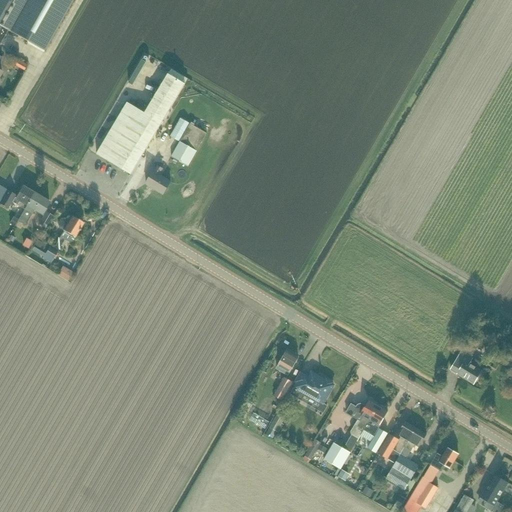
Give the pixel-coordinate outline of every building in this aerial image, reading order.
[(73,0),(0,0),(0,74),(2,71),(0,70),(0,62),(2,59),(0,57),(0,45),(9,30),(45,51),(73,0)] [(15,66),(24,71),(27,65),(19,60),(15,66)] [(132,175),(188,80),(188,79),(172,68),(145,112),(128,101),(96,154),(122,170),(132,175)] [(209,117),(203,128),(209,132),(212,126),(215,121),(209,117)] [(181,118),(170,137),(180,142),(172,157),(189,166),(208,133),(194,125),(181,118)] [(172,181),(161,175),(161,174),(164,169),(158,165),(155,171),(154,170),(146,184),(164,194),(172,181)] [(25,210),(35,193),(23,186),(17,196),(8,190),(0,203),(0,204),(8,209),(12,202),(25,210)] [(34,211),(42,215),(50,202),(35,193),(25,210),(19,219),(18,221),(25,225),(34,211)] [(53,216),(46,212),(39,224),(46,228),(53,216)] [(18,221),(19,219),(14,216),(9,223),(14,226),(18,221)] [(75,237),(84,223),(72,216),(70,221),(66,219),(61,219),(58,224),(60,228),(64,230),(54,247),(50,245),(49,247),(37,240),(33,247),(45,254),(43,259),(51,264),(53,259),(64,241),(65,242),(66,240),(70,243),(73,242),(75,237)] [(60,267),(56,273),(66,280),(70,273),(60,267)] [(282,371),(284,369),(290,372),(299,357),(288,350),(277,368),(282,371)] [(470,364),(472,361),(473,358),(462,351),(451,369),(457,374),(457,375),(474,385),(483,371),(480,369),(483,363),(475,359),(472,365),(470,364)] [(299,381),(291,393),(302,399),(306,392),(324,403),(334,385),(333,384),(333,382),(328,379),(326,380),(313,372),(305,385),(299,381)] [(293,382),(286,378),(284,377),(274,396),(283,401),(287,393),(293,382)] [(364,430),(379,405),(369,400),(366,405),(364,404),(361,404),(358,404),(357,407),(357,410),(359,412),(361,414),(364,415),(361,421),(358,420),(351,432),(352,435),(345,447),(352,451),(359,439),(364,430)] [(380,425),(389,411),(379,405),(364,430),(375,437),(368,448),(376,453),(388,434),(380,428),(382,426),(380,425)] [(278,412),(270,427),(271,428),(270,430),(275,433),(276,431),(280,433),(285,425),(283,423),(286,417),(278,412)] [(263,435),(268,427),(258,421),(253,430),(263,435)] [(395,463),(416,428),(405,421),(397,434),(401,437),(399,440),(390,434),(378,453),(395,463)] [(416,482),(412,479),(420,466),(407,458),(415,445),(419,447),(427,434),(416,428),(395,463),(393,468),(386,479),(405,490),(406,489),(411,492),(416,482)] [(321,444),(321,443),(316,440),(303,460),(309,463),(318,449),(321,444)] [(324,459),(340,469),(341,469),(351,453),(334,442),(324,459)] [(321,444),(318,449),(324,453),(327,448),(321,444)] [(438,453),(431,465),(440,470),(442,472),(445,466),(450,469),(459,454),(448,448),(443,456),(438,453)] [(348,475),(341,471),(338,476),(345,480),(348,475)] [(481,497),(478,503),(486,508),(487,507),(490,502),(495,506),(498,501),(498,502),(509,483),(495,474),(481,497)] [(424,478),(402,511),(419,511),(422,506),(426,509),(439,488),(431,484),(432,484),(432,483),(424,478)] [(374,492),(367,488),(363,494),(371,498),(374,492)] [(465,495),(456,510),(458,511),(466,511),(474,500),(465,495)] [(397,500),(391,511),(392,511),(397,511),(403,504),(397,500)]
